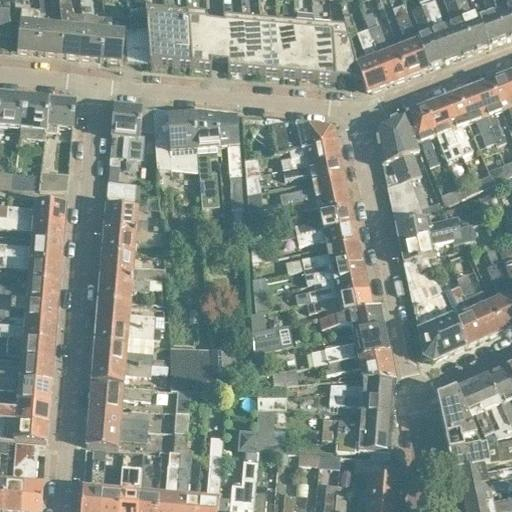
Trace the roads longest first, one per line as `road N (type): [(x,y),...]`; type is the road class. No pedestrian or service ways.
road 1 (residential): [(59,511),(95,87)]
road 2 (residential): [(413,392),(350,112)]
road 3 (residential): [(350,112),(95,87)]
road 4 (residential): [(350,112),(511,53)]
road 5 (residential): [(414,511),(421,440),(413,392)]
